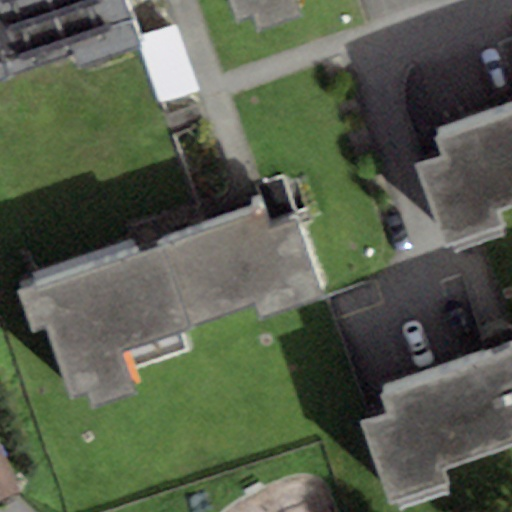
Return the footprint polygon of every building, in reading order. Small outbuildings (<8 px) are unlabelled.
[(0,0),(0,62),(59,42),(66,62),(124,42),(109,0),(0,0)] [(206,0),(218,33),(282,11),(278,0),(206,0)] [(429,152),(400,162),(426,238),(477,221),(471,204),(511,190),(511,96),(421,127),(429,152)] [(254,209),(19,290),(56,399),(107,381),(97,353),(238,304),(244,321),(312,297),(287,224),(263,233),(254,209)] [(377,407),(351,415),(377,495),(429,478),(423,459),(511,430),(511,343),(371,389),(377,407)]
